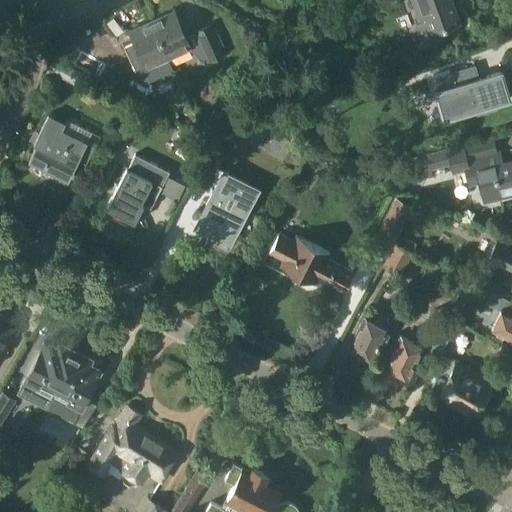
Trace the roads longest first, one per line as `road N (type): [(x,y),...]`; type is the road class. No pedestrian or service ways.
road 1 (residential): [(506,498),(0,234)]
road 2 (residential): [(0,126),(54,10)]
